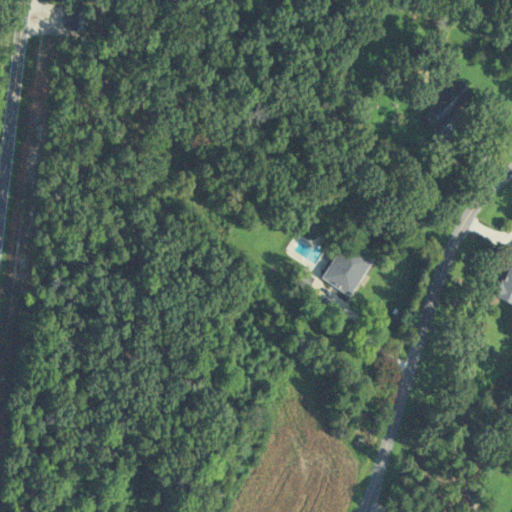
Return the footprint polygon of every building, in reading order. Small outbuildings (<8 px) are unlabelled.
[(85,28),(85,10),(71,10),(71,28),(85,28)] [(471,92),(457,78),(420,116),(434,130),(471,92)] [(320,279),(348,294),(369,255),(341,240),(320,279)] [(511,303),(511,248),(494,297),(511,303)] [(296,278),(303,286),(311,280),(305,272),(296,278)]
